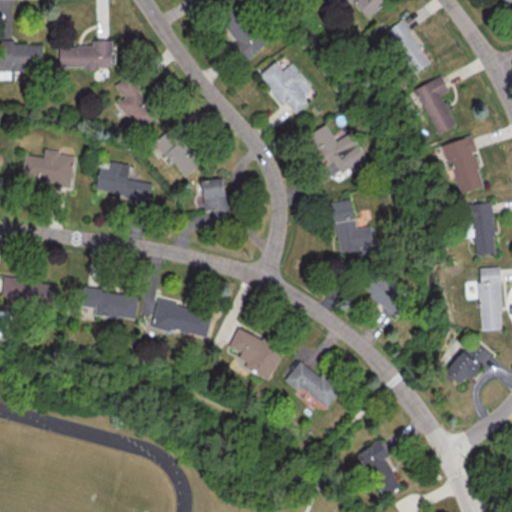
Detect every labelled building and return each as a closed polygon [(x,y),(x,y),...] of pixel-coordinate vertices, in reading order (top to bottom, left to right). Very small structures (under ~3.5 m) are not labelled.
[(351,0),(352,0),(366,17),(385,1),(383,0),(343,0),(347,4),(351,0)] [(511,0),(503,0),(510,10),(511,8),(511,0)] [(231,45),(245,60),(266,41),(238,11),(222,25),(236,40),(231,45)] [(383,30),(412,73),(429,61),(401,19),(383,30)] [(41,43),(12,42),(12,39),(0,39),(0,69),(40,71),(41,43)] [(58,65),(85,66),(85,67),(113,68),(114,40),(92,39),(92,45),(58,44),(58,65)] [(291,62),(281,70),(274,61),(258,74),(283,104),(286,102),(294,112),(307,102),(301,94),(310,86),(291,62)] [(114,85),(123,96),(116,102),(138,130),(160,113),(130,73),(114,85)] [(436,133),(454,124),(439,94),(447,90),(440,75),(414,88),(436,133)] [(184,176),(204,158),(173,123),(153,141),(184,176)] [(308,134),(327,163),(332,160),(340,172),(365,156),(349,131),(336,140),(324,123),(308,134)] [(443,142),(457,192),(482,185),(473,150),(475,150),(470,135),(443,142)] [(69,184),(74,154),(44,149),(42,156),(24,153),(20,177),(69,184)] [(94,191),(148,199),(151,182),(126,179),(128,164),(110,161),(109,169),(98,167),(94,191)] [(204,210),(211,209),(213,220),(228,219),(223,177),(201,179),(204,210)] [(355,228),(351,198),(329,201),(338,257),(380,250),(376,225),(355,228)] [(495,252),(489,201),(465,203),(469,236),(473,235),(475,254),(495,252)] [(480,329),(501,328),(497,265),(476,267),(480,329)] [(397,317),(414,295),(389,275),(386,279),(374,270),(360,288),(397,317)] [(94,315),(135,317),(136,291),(81,289),(80,305),(94,306),(94,315)] [(205,337),(211,310),(157,297),(150,324),(205,337)] [(269,378),(282,347),(236,327),(228,346),(240,351),(237,358),(245,361),(243,367),(269,378)] [(463,385),(488,351),(470,338),(445,371),(463,385)] [(284,379),(297,389),(299,386),(327,407),(340,389),(299,358),(284,379)] [(356,452),(382,495),(405,482),(379,438),(356,452)]
